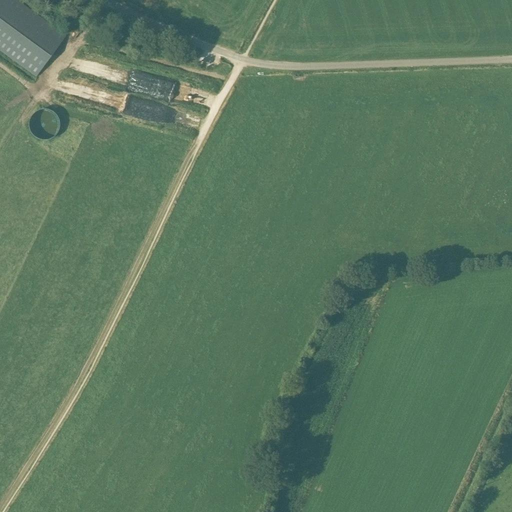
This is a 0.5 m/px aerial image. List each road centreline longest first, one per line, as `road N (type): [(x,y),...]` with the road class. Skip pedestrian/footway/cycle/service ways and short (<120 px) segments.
road 1 (track): [(0,507),(86,366),(194,145)]
road 2 (unclassified): [(242,60),(294,67),(511,58)]
road 3 (unclassified): [(242,60),(102,0)]
